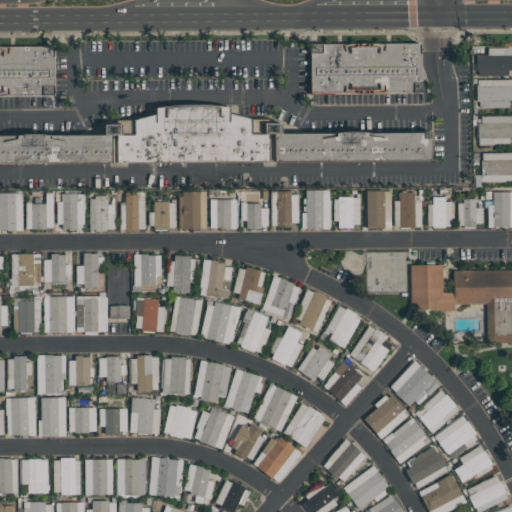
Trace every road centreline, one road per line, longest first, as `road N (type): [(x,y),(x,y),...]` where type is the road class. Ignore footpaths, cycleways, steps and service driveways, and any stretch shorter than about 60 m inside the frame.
road 1 (secondary): [(0,18),(135,17)]
road 2 (secondary): [(315,16),(435,15)]
